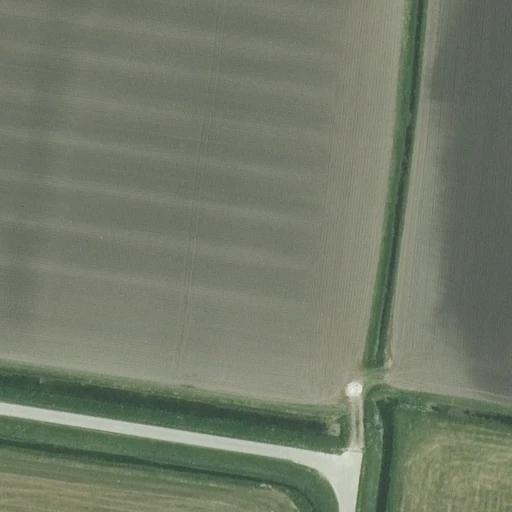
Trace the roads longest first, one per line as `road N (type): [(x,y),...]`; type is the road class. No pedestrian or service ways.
road 1 (unclassified): [(348,511),(355,464),(0,409)]
road 2 (track): [(355,464),(355,388),(405,379)]
